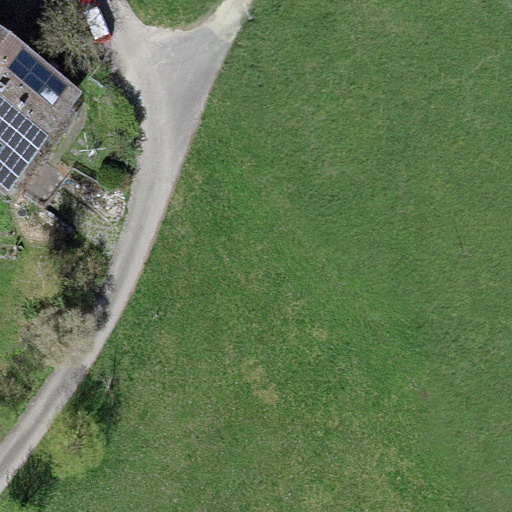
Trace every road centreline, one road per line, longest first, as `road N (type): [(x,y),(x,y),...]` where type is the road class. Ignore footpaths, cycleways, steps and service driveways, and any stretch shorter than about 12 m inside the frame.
road 1 (unclassified): [(207,134),(89,407),(7,511)]
road 2 (track): [(255,0),(207,134),(136,0)]
